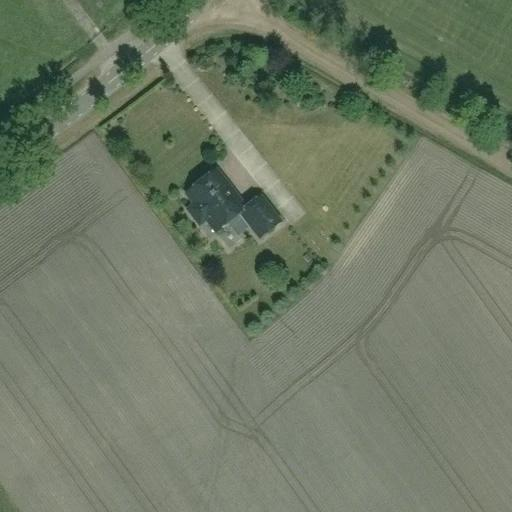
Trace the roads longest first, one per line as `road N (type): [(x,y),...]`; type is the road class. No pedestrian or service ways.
road 1 (track): [(251,0),(257,14),(350,74),(511,165)]
road 2 (unclassified): [(0,166),(165,33),(194,0)]
